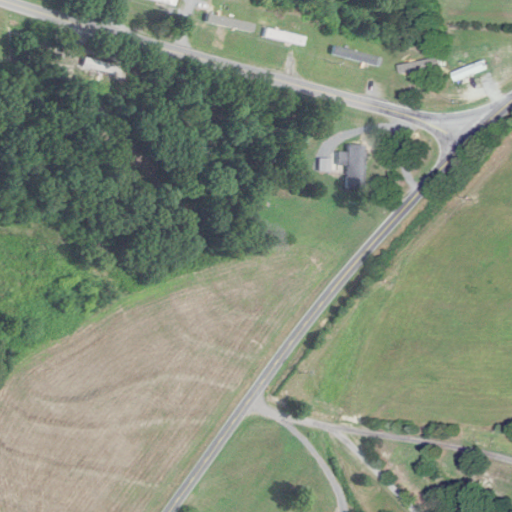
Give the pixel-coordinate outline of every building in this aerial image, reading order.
[(305,36),(266,29),(265,38),(303,44),(305,36)] [(379,66),(382,57),(335,45),(333,54),(379,66)] [(82,65),(114,74),(116,66),(85,57),(82,65)] [(453,74),(457,82),(487,68),(483,60),(453,74)] [(364,145),(347,144),(347,152),(338,152),(338,166),(349,166),(348,185),(363,185),(364,145)]
